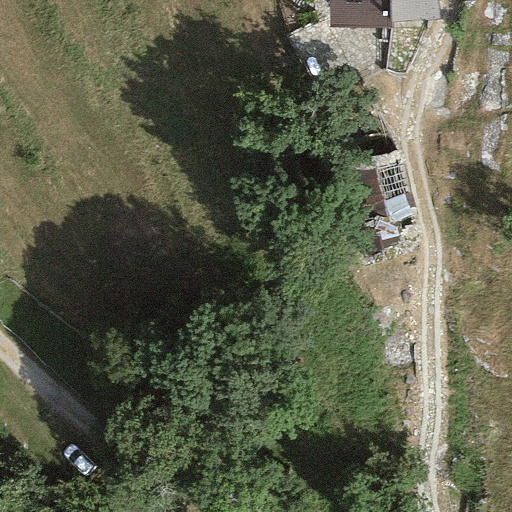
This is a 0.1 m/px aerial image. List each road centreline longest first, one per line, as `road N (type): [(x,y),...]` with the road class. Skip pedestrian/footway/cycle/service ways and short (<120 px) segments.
road 1 (track): [(431,511),(416,385),(424,280),(407,126),(419,68),(447,0)]
road 2 (track): [(0,328),(47,377),(117,429),(253,511)]
